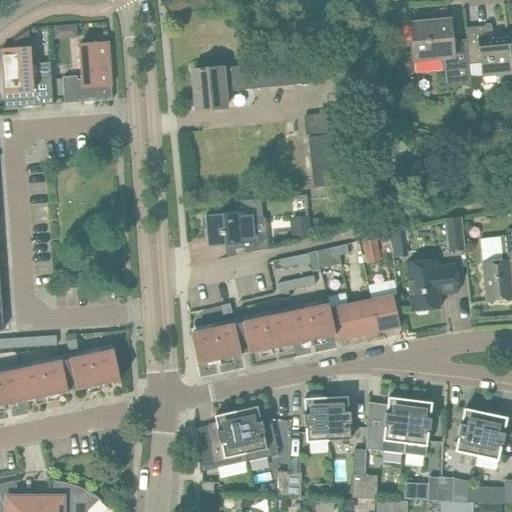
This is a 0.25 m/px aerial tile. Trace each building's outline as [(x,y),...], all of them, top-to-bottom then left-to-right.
[(468,64),(466,42),(452,43),(450,19),(410,23),(413,59),(429,58),(429,60),(441,58),(443,88),(470,85),(468,64)] [(76,37),(77,26),(57,25),(56,36),(76,37)] [(509,73),(506,36),(492,38),(491,25),(464,28),(466,42),(468,64),(481,63),(482,76),(494,74),(495,84),(499,86),(510,85),(509,73)] [(112,100),(107,42),(78,44),(81,79),(77,79),(76,76),(62,77),(64,102),(62,102),(63,104),(112,100)] [(30,48),(1,50),(5,108),(54,104),(54,103),(53,103),(51,78),(36,79),(37,82),(32,83),(30,48)] [(319,59),(198,70),(192,71),(196,110),(225,108),(224,91),(321,82),(319,59)] [(301,178),(330,176),(326,126),(296,129),(301,178)] [(462,128),(464,145),(474,144),(472,127),(462,128)] [(253,241),(254,253),(268,249),(267,238),(255,239),(253,219),(262,218),(260,199),(220,203),(221,215),(205,216),(208,246),(253,241)] [(447,251),(465,249),(461,217),(443,219),(447,251)] [(291,220),(293,240),(309,238),(307,218),(291,220)] [(323,230),(321,218),(311,219),(312,231),(323,230)] [(387,234),(392,245),(404,240),(399,229),(387,234)] [(482,263),(484,282),(486,302),(511,298),(511,293),(511,290),(511,234),(499,236),(502,261),(482,263)] [(387,236),(379,238),(381,247),(389,245),(387,236)] [(332,248),(333,255),(348,252),(347,244),(332,248)] [(333,255),(332,248),(316,251),(318,261),(319,260),(321,268),(333,265),(331,256),(333,255)] [(316,251),(300,255),(302,264),(318,261),(316,251)] [(300,255),(282,259),(284,268),(302,264),(300,255)] [(284,268),(282,259),(273,261),(275,270),(284,268)] [(406,263),(409,291),(411,311),(416,310),(418,314),(427,313),(428,309),(439,308),(438,294),(457,292),(455,272),(454,265),(454,264),(435,266),(434,260),(406,263)] [(304,277),(306,286),(316,284),(314,275),(304,277)] [(304,277),(287,281),(289,290),(306,286),(304,277)] [(289,290),(287,281),(278,282),(280,291),(289,290)] [(368,286),(371,300),(378,332),(399,327),(395,308),(401,307),(398,295),(393,296),(393,295),(391,295),(388,282),(368,286)] [(378,332),(371,300),(350,304),(357,336),(378,332)] [(223,315),(232,313),(230,303),(220,306),(223,315)] [(191,334),(197,365),(241,355),(241,354),(249,352),(249,353),(334,336),(335,341),(328,304),(191,334)] [(350,304),(329,309),(328,304),(335,341),(357,336),(350,304)] [(0,348),(56,345),(56,335),(0,339),(0,348)] [(65,341),(67,351),(78,348),(76,339),(65,341)] [(0,406),(34,399),(68,392),(68,391),(76,389),(76,390),(120,381),(113,350),(0,374),(0,406)] [(326,397),(328,441),(350,440),(349,423),(350,423),(350,412),(348,412),(348,396),(326,397)] [(328,441),(326,397),(304,398),(304,414),(303,414),(304,426),(305,426),(306,442),(328,441)] [(404,444),(410,400),(388,397),(386,413),(385,413),(383,424),(385,424),(383,441),(404,444)] [(410,400),(404,444),(426,446),(428,430),(430,430),(431,418),(430,418),(432,403),(410,400)] [(236,411),(245,454),(247,462),(278,455),(274,437),(264,439),(263,433),(264,433),(262,421),(261,421),(257,406),(236,411)] [(476,456),(485,413),(464,408),(461,424),(459,424),(457,435),(458,435),(455,452),(476,456)] [(245,454),(236,411),(214,416),(217,431),(216,431),(219,443),(220,442),(224,459),(245,454)] [(485,413),(476,456),(474,465),(493,469),(496,467),(497,461),(501,445),(502,445),(505,433),(504,433),(507,418),(485,413)] [(201,492),(213,493),(214,469),(202,468),(201,492)] [(288,496),(289,472),(276,471),(275,495),(288,496)] [(301,472),(289,472),(288,496),(300,496),(301,472)] [(364,498),(365,474),(352,474),(351,498),(364,498)] [(365,474),(364,498),(376,499),(377,475),(365,474)] [(440,501),(441,477),(428,476),(427,500),(440,501)] [(453,477),(441,477),(440,501),(452,501),(453,477)] [(511,503),(511,479),(504,479),(504,493),(503,503),(511,503)] [(0,511),(34,511),(34,496),(16,496),(16,482),(20,481),(20,480),(6,482),(0,483),(0,511)] [(34,511),(86,511),(99,500),(100,501),(101,500),(89,492),(76,486),(63,482),(49,480),(49,481),(53,482),(53,496),(34,496),(34,511)] [(405,484),(404,500),(414,500),(414,484),(405,484)] [(484,493),(483,503),(503,503),(504,493),(484,493)] [(240,497),(240,510),(249,510),(249,498),(240,497)] [(286,511),(287,498),(275,498),(274,511),(286,511)] [(342,499),(341,510),(349,510),(353,506),(353,499),(342,499)] [(375,500),(374,511),(405,511),(405,501),(375,500)]
